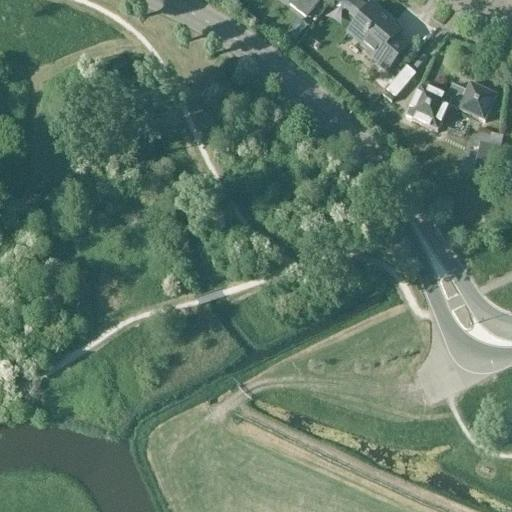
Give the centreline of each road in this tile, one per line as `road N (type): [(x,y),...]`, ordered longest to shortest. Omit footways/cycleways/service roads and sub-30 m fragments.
road 1 (tertiary): [(426,249),(366,156),(315,103),(244,46),(159,0)]
road 2 (tertiary): [(426,249),(433,289),(456,337),(491,349)]
road 3 (tertiary): [(491,349),(470,300),(426,249)]
